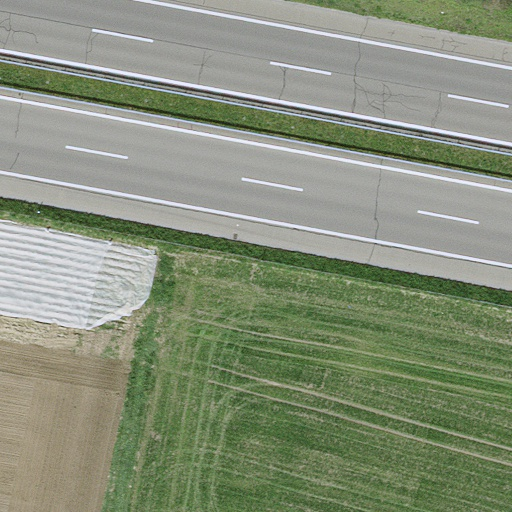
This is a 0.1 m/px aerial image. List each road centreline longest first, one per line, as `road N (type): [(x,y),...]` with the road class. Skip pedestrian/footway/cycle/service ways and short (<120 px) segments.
road 1 (motorway): [(0,135),(511,230)]
road 2 (motorway): [(511,106),(0,14)]
